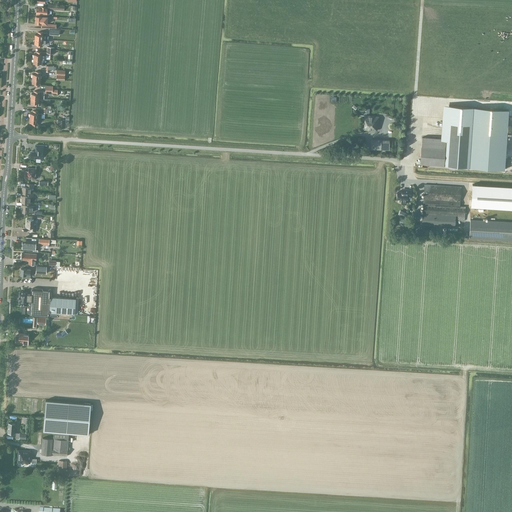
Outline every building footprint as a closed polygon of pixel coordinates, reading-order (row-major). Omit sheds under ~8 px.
[(41,28),(52,28),(55,29),(55,25),(47,24),(48,16),(35,15),(35,16),(35,24),(37,24),(41,24),(41,28)] [(56,80),(64,80),(65,70),(57,70),(56,80)] [(421,138),(420,164),(481,168),(504,169),(508,110),(491,109),(442,105),(440,139),(421,138)] [(364,129),(377,131),(377,127),(378,127),(379,117),(365,116),(364,129)] [(372,139),(371,149),(381,149),(381,145),(385,146),(385,140),(382,140),(382,139),(372,139)] [(36,145),(35,146),(35,149),(34,149),(34,151),(32,151),(31,153),(30,153),(29,155),(29,156),(30,158),(40,159),(41,155),(43,156),(43,145),(36,145)] [(26,171),(26,172),(26,173),(25,173),(25,178),(29,178),(29,179),(36,179),(36,174),(36,168),(29,168),(28,171),(26,171)] [(22,193),(26,193),(29,194),(29,193),(31,193),(31,188),(34,188),(35,184),(27,184),(27,187),(22,187),(22,193)] [(472,184),(471,206),(489,208),(511,209),(511,186),(491,185),(472,184)] [(424,185),(423,212),(422,224),(455,227),(456,216),(465,217),(465,208),(460,208),(461,187),(424,185)] [(397,193),(397,200),(401,200),(401,204),(406,204),(406,201),(407,201),(407,196),(410,196),(411,191),(404,190),(403,193),(397,193)] [(26,203),(28,203),(28,202),(30,202),(30,200),(30,199),(33,199),(33,198),(34,193),(31,193),(29,193),(29,194),(26,193),(26,196),(22,196),(21,202),(26,203)] [(28,203),(26,203),(25,205),(21,205),(21,212),(33,212),(33,203),(30,202),(28,202),(28,203)] [(27,223),(27,227),(31,228),(30,232),(35,232),(35,224),(33,224),(34,220),(27,219),(26,223),(27,223)] [(511,221),(470,219),(469,238),(511,239),(511,221)] [(22,249),(35,250),(36,242),(23,241),(22,249)] [(22,253),(21,260),(29,260),(29,264),(35,264),(35,260),(36,260),(38,259),(38,256),(37,255),(37,254),(22,253)] [(36,273),(46,274),(47,266),(37,266),(36,273)] [(22,275),(22,277),(30,277),(30,276),(30,272),(30,269),(26,268),(21,268),(20,275),(22,275)] [(42,289),(42,288),(41,288),(34,288),(33,288),(32,288),(31,289),(31,290),(31,291),(31,294),(30,303),(26,303),(26,306),(26,312),(26,313),(27,313),(30,313),(30,315),(50,316),(50,312),(78,313),(79,299),(52,297),(51,297),(51,289),(50,289),(49,289),(48,290),(48,291),(43,290),(43,289),(42,289)] [(30,303),(31,294),(27,294),(27,292),(19,291),(18,305),(19,305),(26,306),(26,303),(30,303)] [(15,335),(15,339),(15,343),(23,344),(23,345),(28,345),(29,333),(19,333),(19,335),(15,335)] [(42,432),(54,433),(54,432),(68,434),(88,436),(90,406),(45,402),(42,432)] [(41,454),(67,456),(68,440),(68,434),(54,432),(54,433),(53,437),(49,437),(48,438),(43,438),(41,454)] [(18,450),(18,462),(30,463),(31,454),(30,454),(30,451),(18,450)] [(59,460),(58,475),(66,476),(67,461),(59,460)]
